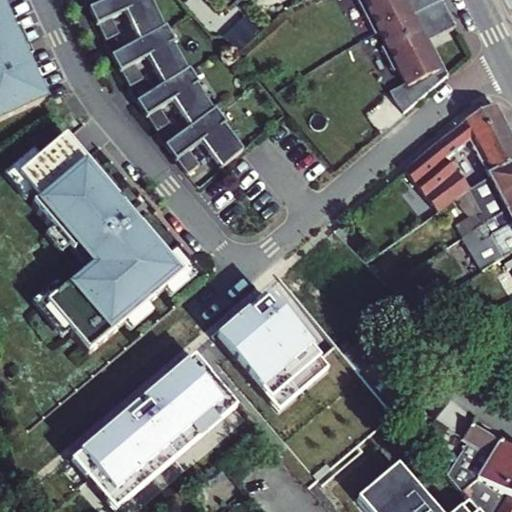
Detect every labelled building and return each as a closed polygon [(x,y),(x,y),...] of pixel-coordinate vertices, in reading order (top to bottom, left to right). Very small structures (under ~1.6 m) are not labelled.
[(148,0),(109,0),(89,9),(103,41),(117,35),(110,19),(123,13),(138,43),(163,30),(156,17),(148,0)] [(356,0),(374,34),(378,31),(384,44),(380,46),(392,70),(397,68),(406,86),(392,95),(394,100),(404,113),(447,76),(433,49),(427,51),(423,43),(429,40),(454,27),(440,0),(356,0)] [(0,12),(0,117),(38,101),(23,64),(15,68),(0,33),(0,25),(5,24),(0,12)] [(138,43),(111,58),(127,89),(141,82),(133,67),(145,60),(162,87),(186,72),(178,57),(170,44),(163,30),(138,43)] [(429,40),(423,43),(427,51),(433,49),(429,40)] [(162,87),(136,104),(156,133),(168,125),(158,111),(170,102),(189,130),(213,113),(206,102),(195,86),(186,72),(162,87)] [(455,201),(468,191),(443,161),(469,141),(488,176),(511,163),(511,141),(493,105),(459,125),(460,126),(434,145),(402,172),(430,206),(436,214),(455,201)] [(190,130),(165,148),(186,177),(198,168),(188,154),(200,145),(220,171),(242,152),(230,138),(219,122),(213,113),(190,130)] [(118,209),(58,138),(11,178),(31,202),(25,207),(66,255),(71,250),(86,267),(80,272),(39,307),(82,358),(175,276),(132,226),(125,232),(111,215),(118,209)] [(492,222),(511,210),(511,163),(488,176),(489,178),(475,187),(472,189),(468,191),(481,215),(467,223),(455,230),(461,240),(474,231),(492,222)] [(468,191),(455,201),(467,223),(481,215),(468,191)] [(132,226),(118,209),(111,215),(125,232),(132,226)] [(502,261),(503,260),(508,257),(511,254),(511,210),(492,222),(474,231),(461,240),(480,274),(502,261)] [(71,250),(66,255),(80,272),(86,267),(71,250)] [(511,254),(508,257),(503,260),(511,275),(511,254)] [(416,291),(427,307),(446,294),(436,278),(416,291)] [(412,295),(400,280),(390,288),(402,303),(412,295)] [(265,298),(214,341),(277,413),(327,370),(265,298)] [(358,373),(371,361),(357,343),(343,355),(358,373)] [(191,361),(69,464),(110,511),(116,511),(235,412),(191,361)] [(377,367),(371,361),(358,373),(363,379),(377,367)] [(467,447),(447,479),(468,503),(475,511),(511,511),(511,452),(471,427),(462,443),(467,447)] [(475,511),(468,503),(457,511),(435,511),(397,467),(357,501),(366,511),(475,511)]
